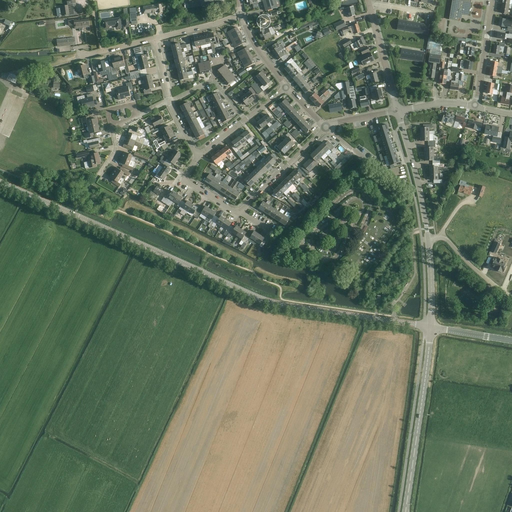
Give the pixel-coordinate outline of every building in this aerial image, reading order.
[(61,6),(62,16),(77,14),(75,0),(66,2),(67,5),(61,6)] [(189,0),(190,8),(223,4),(222,0),(189,0)] [(263,2),(266,11),(278,8),(277,2),(280,1),(280,0),(247,0),(248,5),(258,3),(263,2)] [(452,0),(449,20),(457,21),(458,18),(460,19),(461,15),(469,16),(471,3),(471,0),(452,0)] [(503,0),(502,7),(511,8),(511,4),(511,5),(509,5),(510,0),(503,0)] [(143,7),(144,14),(158,12),(158,13),(163,13),(161,4),(155,5),(143,7)] [(345,9),(347,18),(355,16),(354,12),(355,11),(354,7),(345,9)] [(88,18),(68,20),(68,26),(74,26),(74,29),(78,28),(79,32),(82,32),(82,28),(90,27),(88,18)] [(262,26),(264,26),(266,26),(268,25),(268,23),(268,21),(267,19),(265,18),(263,18),(261,19),(260,20),(259,22),(260,25),(262,26)] [(103,21),(104,30),(109,29),(109,27),(116,26),(117,28),(121,28),(120,19),(103,21)] [(317,19),(299,25),(301,29),(309,25),(310,28),(319,24),(317,19)] [(507,32),(511,32),(511,27),(511,23),(511,20),(508,20),(500,19),(499,26),(507,28),(507,32)] [(346,26),(343,20),(334,25),(337,31),(346,26)] [(397,30),(405,31),(406,21),(399,20),(397,30)] [(405,31),(412,32),(414,23),(406,21),(405,31)] [(412,32),(420,34),(421,24),(414,23),(412,32)] [(340,30),(342,37),(345,36),(345,33),(351,31),(351,34),(355,33),(355,34),(361,33),(358,24),(353,25),(353,26),(340,30)] [(429,25),(421,24),(420,34),(427,35),(429,25)] [(227,33),(230,38),(240,33),(237,27),(231,30),(229,27),(224,30),(225,33),(227,33)] [(259,32),(263,41),(272,37),(271,36),(275,34),(275,33),(274,31),(272,27),(268,29),(268,28),(259,32)] [(215,42),(216,45),(220,44),(218,36),(215,37),(214,33),(209,34),(211,43),(215,42)] [(230,38),(232,43),(242,38),(240,33),(230,38)] [(192,43),(193,50),(196,49),(196,47),(201,46),(199,37),(193,38),(195,42),(192,43)] [(350,45),(353,51),(354,51),(363,47),(362,45),(366,44),(363,37),(358,40),(359,41),(355,43),(350,45)] [(245,43),(242,38),(232,43),(235,48),(245,43)] [(349,39),(341,43),(344,48),(352,43),(349,39)] [(272,51),(275,55),(283,50),(285,48),(282,44),(280,45),(278,42),(273,46),(274,49),(272,51)] [(465,55),(474,56),(475,48),(467,47),(466,47),(466,44),(461,43),(460,50),(466,51),(465,55)] [(494,46),(493,54),(499,55),(499,52),(502,52),(502,53),(509,54),(510,49),(510,48),(506,48),(504,47),(505,44),(499,43),(498,46),(494,46)] [(367,46),(360,50),(362,55),(370,52),(367,46)] [(237,52),(240,58),(250,53),(247,47),(237,52)] [(283,50),(285,48),(283,50),(275,55),(278,60),(281,58),(283,61),(288,57),(287,54),(283,50)] [(400,59),(408,60),(409,50),(402,49),(400,59)] [(408,60),(415,61),(417,51),(409,50),(408,60)] [(424,53),(417,51),(415,61),(422,62),(424,53)] [(146,55),(143,56),(142,52),(135,54),(136,58),(138,57),(139,60),(133,62),(134,65),(137,64),(148,62),(146,55)] [(240,58),(242,63),(252,58),(250,53),(240,58)] [(370,53),(360,58),(364,66),(374,61),(370,53)] [(429,78),(434,78),(435,70),(436,70),(437,64),(436,64),(440,64),(441,55),(430,54),(429,63),(430,63),(429,63),(429,69),(430,69),(429,78)] [(174,57),(176,63),(184,61),(183,58),(186,57),(185,55),(174,57)] [(113,78),(114,80),(117,79),(116,74),(116,72),(120,71),(119,67),(120,67),(117,58),(112,59),(113,66),(110,67),(113,78)] [(255,63),(252,58),(242,63),(245,68),(255,63)] [(289,74),(297,67),(295,65),(293,67),(291,64),(294,61),(291,59),(285,64),(287,67),(285,69),(289,74)] [(104,61),(98,63),(100,72),(106,71),(107,74),(111,73),(109,67),(106,68),(104,61)] [(210,61),(204,63),(207,73),(212,72),(210,61)] [(460,68),(471,70),(472,63),(461,61),(460,68)] [(491,69),(502,71),(502,68),(500,67),(499,69),(497,68),(498,62),(492,61),(491,69)] [(140,66),(141,70),(149,68),(148,62),(137,64),(137,67),(140,66)] [(201,75),(207,73),(204,63),(198,64),(201,75)] [(216,72),(220,77),(228,70),(225,65),(216,72)] [(84,75),(85,79),(88,78),(87,74),(88,74),(86,66),(77,68),(80,76),(84,75)] [(289,74),(293,79),(299,74),(297,71),(300,69),(298,66),(297,67),(289,74)] [(244,69),(238,73),(240,77),(247,72),(244,69)] [(439,83),(446,84),(447,76),(450,77),(451,70),(448,69),(447,72),(441,72),(439,83)] [(489,76),(496,77),(496,73),(501,74),(502,73),(507,74),(508,73),(510,73),(510,72),(505,71),(502,71),(491,69),(489,76)] [(220,77),(224,81),(232,74),(228,70),(220,77)] [(94,73),(96,83),(103,81),(103,78),(99,79),(97,72),(94,73)] [(193,74),(192,72),(187,73),(179,75),(180,81),(182,80),(186,79),(188,79),(188,77),(193,75),(193,74)] [(256,77),(261,82),(266,77),(262,72),(256,77)] [(9,74),(2,74),(1,78),(15,84),(18,77),(9,73),(9,74)] [(371,79),(372,83),(379,81),(376,73),(366,76),(367,80),(371,79)] [(450,89),(458,90),(459,85),(459,81),(463,82),(464,74),(456,73),(455,81),(452,81),(450,89)] [(227,86),(236,79),(235,78),(232,74),(224,81),(227,86)] [(293,79),(297,84),(304,78),(305,77),(303,74),(301,76),(299,74),(293,79)] [(145,84),(153,82),(151,75),(143,77),(144,81),(141,81),(139,81),(139,82),(138,82),(139,85),(145,84)] [(260,87),(264,91),(269,87),(268,84),(270,82),(266,77),(261,82),(263,85),(260,87)] [(297,84),(302,89),(307,84),(305,80),(306,80),(304,78),(297,84)] [(487,94),(492,95),(493,88),(495,89),(495,90),(500,91),(501,81),(496,80),(495,84),(494,84),(488,83),(487,94)] [(118,96),(119,100),(123,99),(122,98),(131,96),(129,90),(132,89),(130,82),(126,84),(127,87),(121,88),(121,90),(118,91),(118,93),(117,94),(117,96),(118,96)] [(144,90),(144,94),(152,93),(151,89),(154,88),(153,82),(145,84),(146,90),(144,90)] [(344,91),(345,95),(349,94),(351,94),(349,87),(348,82),(342,83),(344,91)] [(312,88),(307,84),(302,89),(306,93),(312,88)] [(257,85),(253,88),(258,95),(262,91),(257,85)] [(501,104),(509,105),(510,98),(510,96),(511,96),(511,95),(511,85),(508,85),(506,97),(502,97),(501,104)] [(378,100),(378,101),(382,100),(382,99),(383,99),(383,97),(382,93),(380,88),(377,89),(377,86),(370,87),(371,92),(374,92),(376,101),(378,100)] [(245,94),(251,102),(256,99),(253,95),(255,93),(251,87),(249,89),(250,91),(245,94)] [(314,103),(319,108),(324,103),(321,99),(325,96),(329,93),(328,92),(327,91),(325,89),(321,92),(323,94),(320,98),(314,103)] [(209,97),(212,101),(220,97),(218,92),(209,97)] [(310,98),(314,103),(320,98),(315,93),(310,98)] [(82,103),(83,109),(95,106),(93,97),(91,97),(91,94),(87,95),(87,98),(85,99),(84,95),(77,97),(78,104),(82,103)] [(244,102),(247,106),(251,102),(245,94),(241,98),(239,95),(236,97),(241,104),(244,102)] [(367,100),(366,96),(362,97),(363,100),(360,101),(361,107),(361,108),(365,108),(365,106),(368,106),(367,100)] [(212,101),(214,106),(223,101),(220,97),(212,101)] [(277,117),(281,113),(284,110),(290,105),(285,100),(280,105),(282,108),(279,111),(276,109),(273,112),(277,117)] [(214,106),(216,110),(225,105),(223,101),(214,106)] [(183,112),(191,108),(188,102),(180,106),(183,112)] [(329,106),(330,113),(342,111),(341,103),(337,104),(337,103),(334,103),(334,105),(329,106)] [(216,110),(218,114),(227,110),(225,105),(216,110)] [(294,109),(290,105),(284,110),(289,114),(294,109)] [(191,108),(183,112),(186,117),(194,113),(191,108)] [(289,114),(293,119),(298,114),(294,109),(289,114)] [(218,114),(220,119),(229,114),(227,110),(218,114)] [(194,113),(186,117),(189,123),(196,119),(194,113)] [(453,122),(456,116),(447,113),(445,116),(441,115),(439,121),(444,123),(445,120),(446,119),(448,120),(447,122),(453,124),(453,122)] [(223,123),(232,119),(229,114),(220,119),(223,123)] [(293,119),(297,124),(303,119),(298,114),(293,119)] [(270,127),(273,132),(281,126),(277,121),(272,125),(271,124),(270,124),(269,123),(272,121),(268,115),(263,119),(267,124),(270,127)] [(151,119),(155,127),(163,122),(162,120),(163,120),(161,116),(155,119),(154,117),(151,119)] [(461,128),(464,129),(466,123),(464,122),(465,119),(457,116),(454,127),(457,128),(458,124),(463,125),(461,128)] [(87,122),(88,128),(98,125),(97,119),(90,120),(89,117),(81,119),(82,124),(87,122)] [(196,119),(189,123),(192,128),(199,124),(196,119)] [(263,119),(258,123),(262,128),(267,124),(263,119)] [(297,124),(302,128),(307,123),(303,119),(297,124)] [(471,129),(476,130),(477,127),(481,128),(482,123),(469,120),(468,125),(472,126),(471,129)] [(312,128),(307,123),(302,128),(306,133),(312,128)] [(199,124),(192,128),(194,133),(202,129),(199,124)] [(93,133),(100,131),(98,125),(88,128),(87,128),(87,131),(88,131),(89,131),(89,133),(85,134),(86,138),(93,137),(93,133)] [(421,135),(429,134),(435,134),(434,131),(429,131),(429,128),(432,128),(432,125),(423,125),(423,128),(421,128),(421,135)] [(163,136),(172,131),(170,126),(161,131),(163,136)] [(485,134),(497,136),(499,128),(494,127),(494,128),(486,126),(485,134)] [(128,139),(143,145),(144,141),(137,138),(138,136),(139,136),(141,136),(142,134),(143,135),(144,130),(137,127),(135,131),(130,129),(128,135),(130,135),(128,139)] [(265,131),(262,134),(266,139),(269,136),(268,135),(273,132),(270,127),(265,131)] [(202,129),(194,133),(197,139),(205,135),(202,129)] [(163,136),(166,141),(175,136),(172,131),(163,136)] [(242,135),(247,141),(250,139),(251,140),(253,139),(252,137),(248,131),(242,135)] [(294,135),(298,140),(302,136),(298,132),(294,135)] [(283,142),(289,149),(295,144),(292,142),(295,140),(288,133),(286,135),(288,138),(283,142)] [(503,148),(510,149),(511,142),(511,133),(510,134),(510,138),(505,137),(503,148)] [(425,147),(425,154),(434,154),(434,147),(435,147),(435,141),(429,141),(429,134),(421,135),(421,141),(428,141),(428,147),(425,147)] [(237,139),(242,145),(247,141),(242,135),(237,139)] [(87,143),(89,149),(90,149),(100,147),(99,142),(101,142),(100,138),(87,141),(87,140),(84,141),(84,143),(87,143)] [(123,147),(132,151),(134,146),(141,148),(143,145),(128,139),(127,142),(125,142),(123,147)] [(242,145),(237,139),(232,143),(234,145),(231,147),(236,153),(239,150),(239,151),(244,147),(242,145)] [(253,148),(255,151),(259,147),(258,147),(261,145),(258,142),(259,141),(258,139),(257,140),(257,139),(254,142),(257,145),(255,146),(254,144),(251,146),(253,148)] [(166,144),(165,141),(158,144),(156,141),(153,142),(158,152),(160,148),(160,147),(162,146),(166,144)] [(324,143),(319,147),(325,153),(329,149),(331,151),(334,148),(328,141),(325,144),(324,143)] [(282,151),(284,154),(289,149),(283,142),(279,147),(276,145),(274,147),(280,154),(282,151)] [(227,157),(229,159),(231,157),(229,155),(232,153),(227,146),(222,150),(227,157)] [(315,151),(321,157),(325,153),(319,147),(315,151)] [(169,154),(178,160),(181,155),(175,150),(173,153),(171,152),(169,154)] [(217,154),(222,161),(227,157),(222,150),(217,154)] [(317,162),(321,157),(315,151),(311,156),(312,157),(317,162)] [(131,161),(134,162),(136,160),(135,158),(132,157),(133,155),(124,152),(122,157),(131,161)] [(240,158),(242,160),(249,154),(250,154),(248,152),(240,158)] [(88,161),(90,168),(96,167),(96,164),(101,163),(98,153),(91,155),(92,160),(88,161)] [(133,156),(148,162),(149,158),(135,153),(133,156)] [(161,159),(163,160),(170,166),(172,163),(175,165),(178,160),(169,154),(168,156),(170,157),(168,160),(167,159),(163,156),(161,159)] [(222,161),(217,154),(212,158),(217,164),(222,161)] [(276,161),(278,159),(272,154),(271,155),(270,155),(266,160),(272,166),(276,161)] [(430,167),(430,174),(438,174),(438,173),(441,173),(441,170),(438,170),(438,167),(440,167),(440,161),(434,161),(434,154),(425,154),(426,161),(432,161),(433,167),(430,167)] [(122,167),(132,171),(134,168),(129,166),(131,161),(122,157),(119,162),(123,164),(122,167)] [(316,162),(317,162),(312,157),(304,165),(304,166),(302,169),(308,175),(310,172),(318,163),(316,162)] [(262,164),(268,170),(272,166),(266,160),(264,158),(260,162),(262,164)] [(157,167),(168,175),(171,170),(169,168),(170,166),(163,160),(161,163),(163,165),(163,164),(165,165),(163,168),(159,165),(157,167)] [(268,170),(262,164),(257,168),(263,174),(268,170)] [(113,172),(121,178),(124,173),(129,176),(131,173),(121,167),(120,170),(116,168),(113,172)] [(154,177),(160,180),(162,178),(164,180),(168,175),(157,167),(155,170),(159,173),(158,175),(156,174),(154,177)] [(253,172),(259,179),(263,174),(257,168),(253,172)] [(292,174),(299,182),(301,180),(299,178),(302,175),(301,175),(304,173),(299,169),(297,171),(296,170),(292,174)] [(111,182),(119,187),(124,180),(121,178),(113,172),(110,177),(113,179),(111,182)] [(248,177),(255,183),(259,179),(253,172),(249,176),(248,177)] [(205,181),(210,185),(215,177),(210,174),(205,181)] [(243,184),(248,189),(250,186),(250,187),(255,183),(248,177),(249,176),(246,174),(239,181),(243,184)] [(295,182),(298,185),(300,183),(299,182),(292,174),(287,178),(293,184),(295,182)] [(434,180),(434,183),(442,183),(442,180),(438,180),(438,174),(430,174),(430,180),(434,180)] [(210,185),(215,188),(220,181),(215,177),(210,185)] [(282,183),(288,189),(293,184),(287,178),(282,183)] [(461,180),(459,185),(461,186),(459,192),(470,195),(473,187),(470,186),(466,185),(467,182),(461,180)] [(215,188),(220,191),(225,184),(220,181),(215,188)] [(278,187),(283,193),(288,189),(282,183),(278,187)] [(220,191),(225,195),(230,187),(225,184),(220,191)] [(479,185),(476,195),(482,197),(486,187),(479,185)] [(153,192),(159,195),(163,190),(157,186),(156,187),(154,186),(153,188),(155,189),(153,192)] [(230,198),(235,190),(230,187),(225,195),(230,198)] [(272,195),(276,198),(278,197),(279,198),(283,193),(278,187),(273,192),(274,193),(272,195)] [(235,190),(230,198),(235,201),(240,194),(235,190)] [(170,202),(172,203),(173,201),(178,195),(173,191),(171,194),(168,192),(165,197),(167,199),(168,198),(171,200),(170,202)] [(300,201),(301,202),(302,200),(295,193),(293,195),(300,201)] [(181,200),(183,198),(178,195),(173,201),(172,203),(174,205),(176,203),(179,205),(178,206),(180,208),(184,202),(181,200)] [(259,208),(264,212),(269,205),(271,202),(273,198),(271,197),(269,200),(268,201),(266,204),(263,202),(259,208)] [(296,206),(289,199),(287,201),(294,208),(296,206)] [(189,211),(193,204),(188,201),(186,204),(184,202),(180,208),(179,209),(187,214),(187,213),(189,211)] [(197,210),(198,208),(193,204),(189,211),(187,213),(193,217),(193,216),(195,217),(199,212),(197,210)] [(264,212),(270,215),(274,209),(269,205),(264,212)] [(195,217),(198,219),(200,216),(202,218),(205,215),(207,216),(211,210),(206,206),(201,213),(199,212),(195,217)] [(270,215),(275,219),(279,212),(274,209),(270,215)] [(210,223),(211,221),(213,223),(217,217),(214,216),(216,213),(211,210),(207,216),(204,220),(209,223),(210,223)] [(275,219),(280,222),(285,216),(279,212),(275,219)] [(217,217),(213,223),(216,224),(217,223),(222,226),(226,220),(221,216),(220,219),(217,217)] [(287,224),(289,226),(293,222),(293,221),(285,216),(280,222),(286,226),(287,224)] [(228,232),(229,233),(232,227),(230,225),(231,223),(226,220),(222,226),(220,229),(222,231),(224,228),(227,229),(226,231),(228,232)] [(232,227),(229,233),(231,234),(232,233),(237,236),(241,229),(236,226),(235,229),(232,227)] [(241,241),(244,242),(247,237),(245,235),(247,233),(241,229),(237,236),(242,239),(241,241)] [(248,241),(253,244),(255,241),(260,235),(255,231),(250,238),(247,237),(244,242),(247,244),(248,241)] [(259,246),(262,248),(266,242),(263,240),(265,238),(260,235),(255,241),(260,244),(259,246)] [(496,242),(492,252),(496,254),(500,244),(496,242)] [(495,268),(495,270),(501,273),(502,272),(503,272),(506,267),(504,267),(506,263),(502,262),(503,260),(498,258),(497,260),(493,258),(491,263),(493,264),(491,266),(495,268)]
